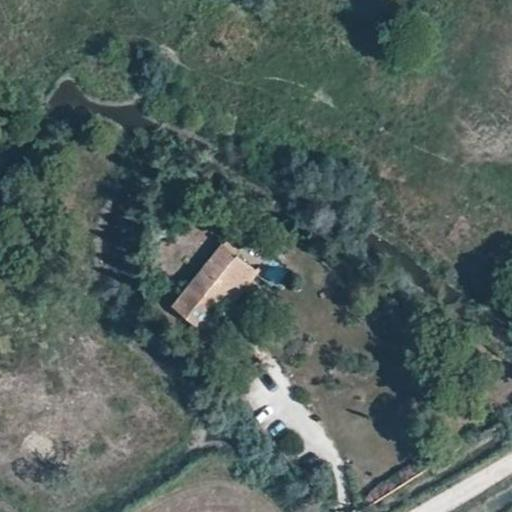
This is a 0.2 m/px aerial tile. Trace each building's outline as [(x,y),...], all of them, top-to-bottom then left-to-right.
[(385,156),(402,128),(380,116),(364,142),(385,156)] [(163,179),(166,180),(170,177),(169,172),(166,171),(161,173),(161,177),(163,179)] [(216,182),(198,173),(191,185),(210,194),(216,182)] [(162,261),(166,210),(151,209),(146,260),(162,261)] [(284,241),(291,232),(285,228),(278,236),(284,241)] [(241,273),(249,261),(223,242),(210,257),(196,274),(173,303),(198,325),(217,302),(226,292),(234,299),(250,279),(241,273)] [(196,274),(210,257),(200,250),(185,266),(196,274)] [(258,269),(249,261),(241,273),(250,279),(258,269)] [(227,310),(234,299),(226,292),(217,302),(227,310)] [(23,342),(29,343),(46,348),(45,358),(62,361),(70,319),(52,316),(54,309),(0,298),(0,343),(21,348),(23,342)] [(107,332),(101,319),(84,328),(92,341),(107,332)] [(114,363),(103,347),(89,359),(101,374),(114,363)]
